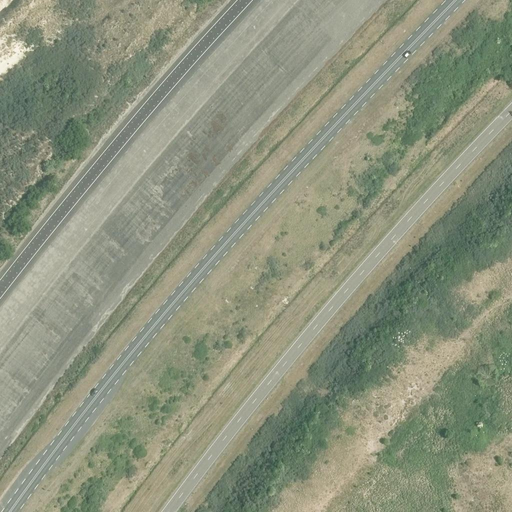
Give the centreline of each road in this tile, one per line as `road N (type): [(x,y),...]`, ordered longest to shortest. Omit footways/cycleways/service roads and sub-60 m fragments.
road 1 (primary): [(7,511),(132,347),(450,0)]
road 2 (unclassified): [(169,511),(381,250),(511,112)]
road 3 (unclassified): [(0,291),(244,0)]
